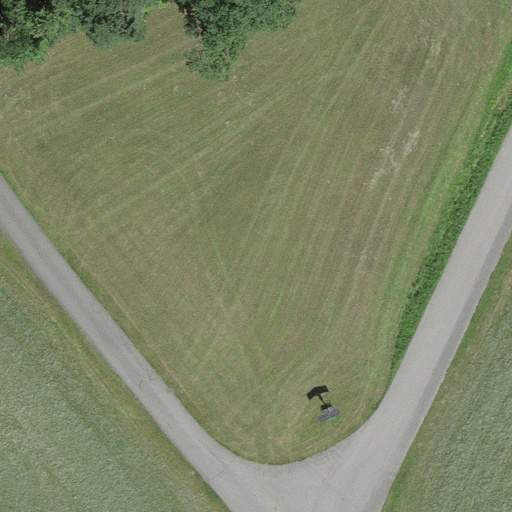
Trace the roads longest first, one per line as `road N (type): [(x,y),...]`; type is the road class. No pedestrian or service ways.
road 1 (residential): [(0,201),(224,473),(285,511)]
road 2 (residential): [(511,185),(385,448),(326,511)]
